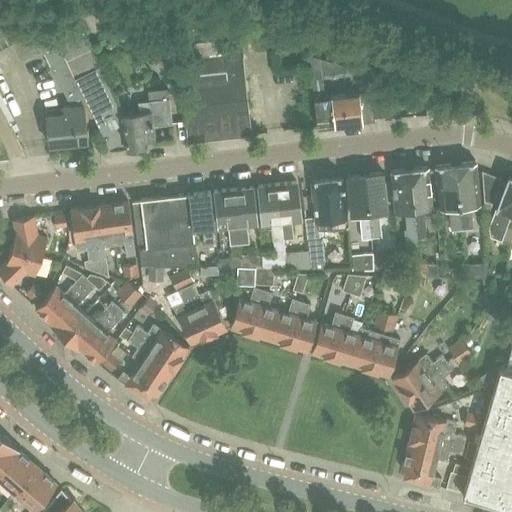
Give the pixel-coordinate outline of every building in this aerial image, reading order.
[(20,58),(43,47),(62,85),(77,76),(58,39),(49,20),(38,0),(0,0),(0,104),(8,120),(14,117),(0,91),(0,69),(1,68),(0,65),(0,45),(11,40),(20,58)] [(43,0),(38,0),(49,20),(58,39),(77,76),(90,104),(111,146),(127,145),(123,111),(100,65),(71,8),(43,0)] [(251,132),(247,97),(242,53),(224,55),(222,39),(187,43),(189,59),(183,59),(188,103),(184,104),(188,139),(251,132)] [(335,123),(363,120),(360,91),(325,94),(323,69),(311,70),(312,81),(314,81),(318,124),(335,122),(335,123)] [(77,76),(62,85),(71,104),(46,107),(49,143),(87,139),(84,105),(90,104),(77,76)] [(123,111),(127,145),(128,146),(144,144),(144,137),(154,136),(153,123),(172,121),(168,86),(147,88),(148,99),(137,100),(138,109),(123,111)] [(440,92),(421,86),(418,98),(436,104),(440,92)] [(475,161),(455,163),(462,225),(473,224),(470,203),(480,202),(475,161)] [(452,226),(462,225),(455,163),(435,165),(440,206),(450,205),(452,226)] [(427,165),(409,167),(417,237),(425,236),(422,206),(432,205),(427,165)] [(417,237),(409,167),(391,169),(395,209),(405,208),(407,228),(405,229),(406,244),(418,243),(417,237)] [(383,170),(365,172),(371,236),(381,235),(378,209),(387,208),(383,170)] [(490,211),(500,184),(502,179),(482,170),(482,175),(485,210),(490,211)] [(371,236),(365,172),(346,174),(350,212),(360,211),(363,237),(371,236)] [(343,175),(311,178),(315,217),(306,218),(307,230),(308,235),(318,234),(318,229),(348,226),(343,175)] [(511,213),(511,176),(509,175),(489,226),(490,235),(501,239),(511,213)] [(296,180),(277,182),(282,236),(293,235),(291,217),(300,216),(296,180)] [(282,236),(277,182),(258,184),(263,221),(270,220),(272,240),(283,238),(282,236)] [(253,185),(233,187),(239,241),(249,240),(247,222),(257,221),(253,185)] [(233,187),(214,189),(218,226),(228,225),(230,242),(239,241),(233,187)] [(211,189),(188,192),(193,225),(202,224),(204,245),(205,245),(205,250),(209,249),(208,245),(217,244),(211,189)] [(197,263),(193,225),(188,192),(141,197),(146,244),(138,245),(140,263),(197,263)] [(128,198),(109,201),(115,244),(125,242),(126,253),(135,252),(128,198)] [(115,244),(109,201),(90,204),(98,257),(100,272),(109,275),(106,256),(105,245),(115,244)] [(100,272),(98,257),(90,204),(71,206),(77,249),(87,248),(89,259),(84,259),(85,266),(100,272)] [(67,225),(65,211),(53,213),(55,227),(67,225)] [(17,230),(12,245),(40,254),(47,235),(37,232),(34,212),(14,216),(17,230)] [(321,234),(318,234),(308,235),(309,252),(311,267),(324,268),(324,259),(321,234)] [(40,254),(12,245),(7,260),(0,265),(0,269),(12,282),(25,269),(35,272),(40,254)] [(262,254),(262,264),(262,265),(286,266),(284,254),(284,252),(274,253),(262,254)] [(309,252),(284,254),(286,266),(311,267),(309,252)] [(364,269),(373,268),(373,252),(364,252),(364,269)] [(242,264),(262,264),(262,254),(241,253),(242,264)] [(218,258),(219,264),(219,267),(230,266),(231,266),(241,265),(239,255),(229,256),(218,258)] [(385,255),(375,256),(375,268),(385,268),(385,255)] [(412,271),(421,273),(420,261),(411,260),(412,271)] [(441,263),(420,261),(421,273),(440,276),(441,263)] [(136,262),(123,263),(124,275),(138,273),(136,262)] [(35,305),(49,318),(92,273),(90,272),(87,276),(82,272),(66,263),(62,271),(75,278),(64,291),(55,283),(35,305)] [(148,265),(148,280),(163,280),(163,265),(148,265)] [(264,283),(265,266),(255,266),(254,282),(264,283)] [(265,266),(264,283),(273,284),(274,267),(265,266)] [(179,272),(184,283),(193,279),(187,267),(179,272)] [(184,283),(179,272),(170,276),(175,287),(184,283)] [(302,291),(304,286),(309,272),(298,272),(292,288),(302,291)] [(351,292),(357,273),(347,272),(342,289),(351,292)] [(48,319),(65,334),(86,311),(77,303),(94,283),(99,288),(106,280),(102,276),(92,273),(49,318),(48,319)] [(357,273),(351,292),(359,295),(366,274),(357,273)] [(116,293),(124,299),(135,286),(127,279),(116,293)] [(193,281),(186,284),(208,333),(226,325),(214,298),(213,299),(208,288),(199,293),(193,281)] [(33,300),(42,290),(34,282),(24,291),(33,300)] [(191,341),(208,333),(186,284),(178,288),(183,299),(173,304),(191,341)] [(230,324),(250,330),(263,288),(254,285),(250,299),(238,295),(230,324)] [(135,286),(124,299),(131,306),(142,292),(135,286)] [(250,330),(269,336),(273,324),(286,328),(291,311),(288,310),(268,304),(273,290),(263,288),(250,330)] [(148,296),(140,306),(149,314),(157,304),(148,296)] [(269,336),(308,348),(317,319),(307,316),(311,302),(302,299),(293,297),(288,310),(291,311),(286,328),(273,324),(269,336)] [(79,346),(80,346),(118,304),(112,298),(94,318),(86,311),(65,334),(79,346)] [(118,304),(80,346),(95,359),(115,337),(106,329),(124,310),(118,304)] [(374,324),(383,327),(388,310),(379,308),(374,324)] [(312,349),(333,356),(346,313),(335,310),(331,323),(321,320),(312,349)] [(388,310),(383,327),(393,330),(398,313),(388,310)] [(333,356),(352,362),(361,333),(350,329),(354,316),(346,313),(333,356)] [(138,324),(132,332),(177,361),(188,344),(153,321),(148,330),(138,324)] [(167,376),(177,361),(132,332),(124,326),(120,333),(138,345),(133,353),(141,359),(167,376)] [(352,362),(370,368),(379,339),(382,332),(363,326),(361,333),(352,362)] [(382,332),(379,339),(370,368),(388,373),(400,337),(382,332)] [(454,356),(468,346),(461,337),(448,346),(454,356)] [(468,346),(454,356),(459,363),(473,353),(468,346)] [(102,362),(111,370),(120,359),(111,351),(102,362)] [(391,376),(403,392),(447,361),(442,354),(432,360),(426,351),(391,376)] [(125,383),(148,398),(152,390),(156,393),(167,376),(141,359),(130,375),(122,370),(118,377),(125,383)] [(447,361),(403,392),(414,408),(440,390),(448,384),(442,375),(452,368),(447,361)] [(497,378),(496,382),(478,442),(475,450),(473,458),(471,466),(463,492),(463,493),(505,506),(511,509),(511,370),(500,367),(497,378)] [(476,427),(479,414),(467,411),(464,424),(476,427)] [(456,422),(416,412),(411,430),(464,443),(466,435),(453,432),(456,422)] [(411,430),(407,446),(437,453),(436,457),(447,459),(450,450),(462,453),(464,443),(411,430)] [(0,469),(19,447),(1,432),(0,433),(0,469)] [(467,447),(475,450),(478,442),(469,439),(467,447)] [(432,474),(436,457),(437,453),(407,446),(402,468),(406,469),(404,477),(437,486),(439,476),(432,474)] [(0,469),(0,476),(15,489),(37,464),(20,449),(20,448),(19,447),(0,469)] [(464,456),(473,458),(475,450),(467,447),(464,456)] [(56,481),(37,464),(15,489),(34,506),(56,481)] [(42,511),(82,511),(73,498),(72,499),(61,487),(41,510),(42,511)]
